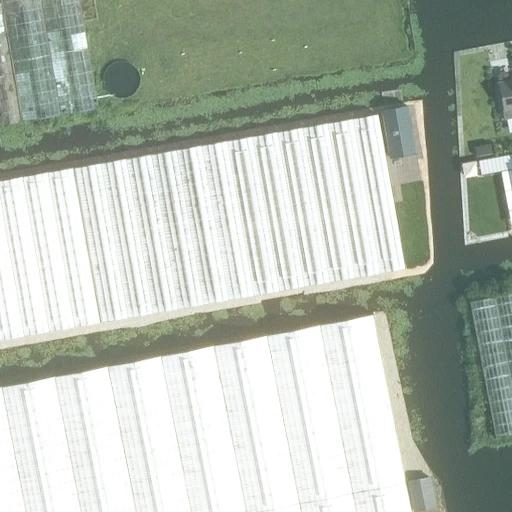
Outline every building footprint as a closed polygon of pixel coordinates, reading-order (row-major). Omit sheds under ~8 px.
[(0,0),(0,124),(97,108),(78,0),(0,0)] [(511,81),(500,83),(507,116),(511,114),(511,81)] [(415,154),(406,105),(380,109),(389,159),(415,154)] [(0,181),(0,340),(403,269),(377,114),(0,181)] [(490,145),(475,148),(477,157),(492,154),(490,145)] [(511,433),(511,293),(469,302),(495,436),(511,433)] [(0,511),(410,511),(404,482),(369,314),(0,381),(0,511)] [(429,477),(407,481),(412,511),(415,511),(436,508),(429,477)]
